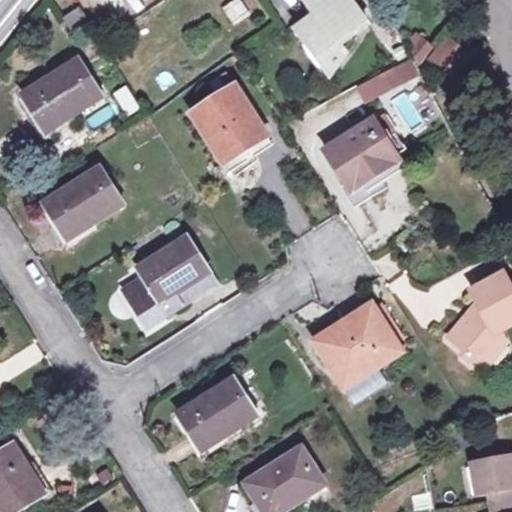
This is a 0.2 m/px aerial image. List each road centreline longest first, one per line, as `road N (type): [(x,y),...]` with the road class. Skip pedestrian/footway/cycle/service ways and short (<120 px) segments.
road 1 (residential): [(103,404),(339,256)]
road 2 (residential): [(0,246),(103,404)]
road 3 (residential): [(103,404),(173,511)]
